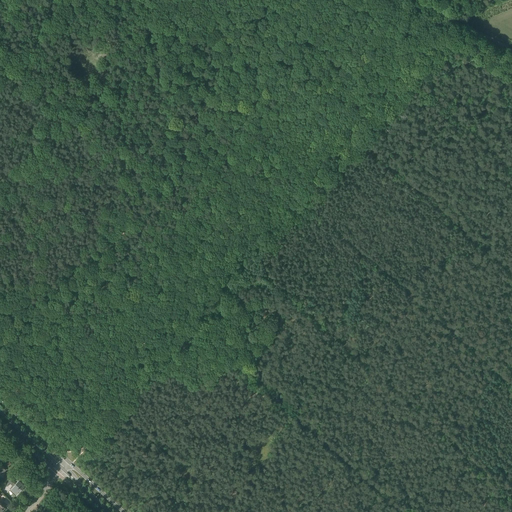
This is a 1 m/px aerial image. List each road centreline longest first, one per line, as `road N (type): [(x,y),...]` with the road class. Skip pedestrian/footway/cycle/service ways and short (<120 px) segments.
road 1 (track): [(511,70),(372,0)]
road 2 (track): [(400,511),(293,414)]
